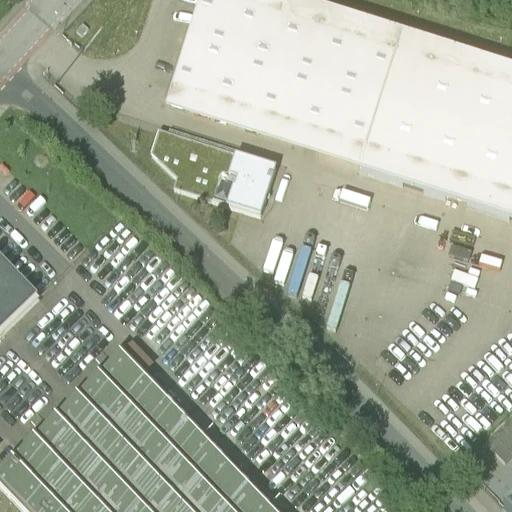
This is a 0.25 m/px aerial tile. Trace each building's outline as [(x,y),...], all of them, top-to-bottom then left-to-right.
[(511,73),(281,0),(201,0),(165,113),(511,223),(511,73)] [(275,171),(159,134),(152,157),(177,182),(174,192),(260,219),(275,171)] [(0,261),(0,337),(38,301),(0,261)] [(132,349),(0,475),(0,489),(22,511),(274,511),(146,378),(153,371),(132,349)] [(511,459),(511,423),(511,422),(485,447),(504,467),(511,459)] [(511,511),(511,501),(502,511),(503,511),(511,511)]
